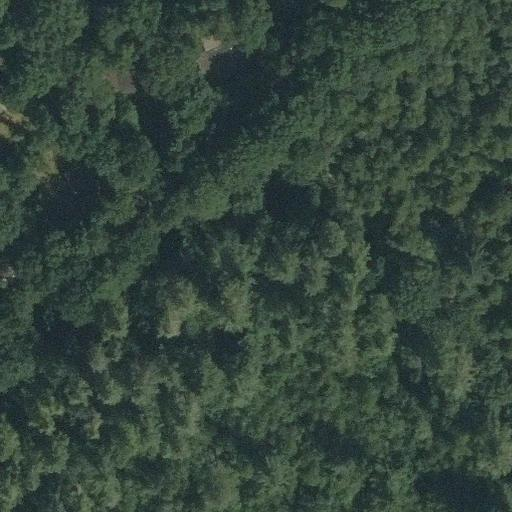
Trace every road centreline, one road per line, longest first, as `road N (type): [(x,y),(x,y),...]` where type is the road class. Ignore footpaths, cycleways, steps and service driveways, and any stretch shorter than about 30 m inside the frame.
road 1 (track): [(400,0),(0,364)]
road 2 (track): [(511,345),(445,290),(281,109)]
